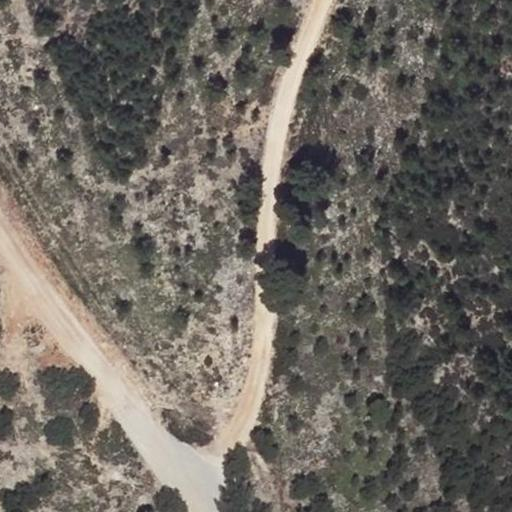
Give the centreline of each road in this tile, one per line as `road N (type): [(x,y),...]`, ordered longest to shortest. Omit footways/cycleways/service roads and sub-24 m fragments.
road 1 (track): [(322,0),(293,63),(268,357),(227,458),(184,497)]
road 2 (track): [(0,224),(194,511)]
